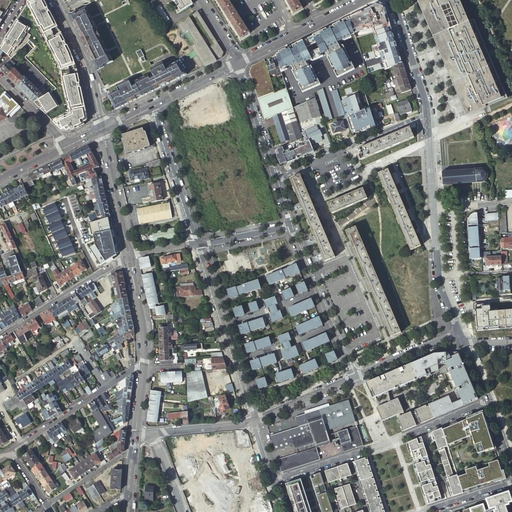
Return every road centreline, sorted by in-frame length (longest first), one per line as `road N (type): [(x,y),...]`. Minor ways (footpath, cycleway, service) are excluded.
road 1 (residential): [(271,480),(489,401)]
road 2 (unclassified): [(427,114),(438,282),(459,332)]
road 3 (residential): [(254,421),(198,244)]
road 4 (residential): [(292,225),(355,377)]
road 5 (residential): [(427,114),(276,177)]
road 6 (residential): [(127,255),(0,337)]
road 7 (residential): [(198,244),(152,104)]
road 8 (unclassified): [(238,62),(363,0)]
road 9 (tertiary): [(100,130),(82,63),(52,0)]
road 10 (tertiary): [(127,255),(100,130)]
road 11 (residential): [(16,379),(76,342),(106,387)]
road 12 (residential): [(238,62),(276,177)]
